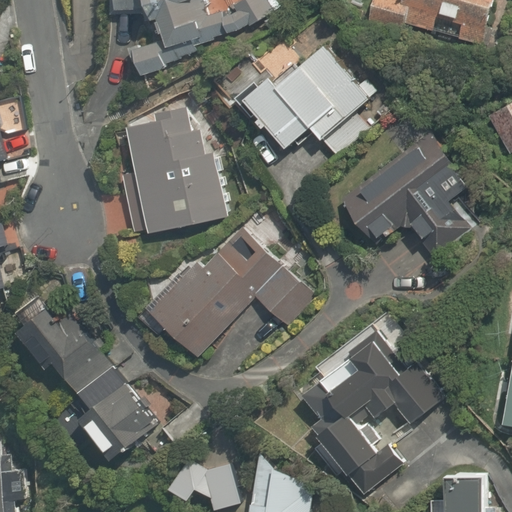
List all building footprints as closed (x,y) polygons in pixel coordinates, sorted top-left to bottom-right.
[(148,0),(165,37),(128,53),(141,83),(272,28),(260,0),(253,0),(214,17),(207,0),(148,0)] [(375,0),(371,16),(485,45),(496,0),(375,0)] [(267,76),(240,98),(286,153),(315,129),(327,144),(339,158),(372,130),(360,116),(380,99),(369,84),(332,40),(342,32),(318,4),(308,13),(253,59),(267,76)] [(511,102),(490,112),(510,158),(511,156),(511,102)] [(160,122),(113,132),(137,238),(230,217),(207,111),(189,115),(187,103),(157,110),(160,122)] [(0,288),(10,286),(0,252),(0,249),(11,246),(2,217),(0,217),(0,182),(3,182),(0,170),(0,161),(11,158),(0,122),(0,288)] [(436,133),(343,203),(381,253),(413,228),(433,254),(473,224),(453,198),(473,182),(436,133)] [(236,219),(146,309),(196,359),(255,300),(281,327),(313,295),(286,268),(236,219)] [(90,411),(82,417),(113,458),(162,421),(76,309),(57,324),(44,307),(15,330),(48,373),(56,367),(90,411)] [(335,391),(324,378),(303,395),(323,420),(311,430),(364,496),(408,460),(391,439),(379,448),(356,419),(372,407),(382,419),(398,406),(414,425),(445,399),(415,363),(406,370),(378,334),(347,359),(358,372),(335,391)] [(0,511),(13,511),(1,435),(0,435),(0,511)] [(249,504),(240,461),(210,439),(174,488),(191,501),(199,490),(213,500),(214,510),(249,504)] [(255,511),(347,511),(315,508),(322,451),(261,445),(255,511)] [(484,511),(487,479),(453,477),(450,511),(484,511)]
